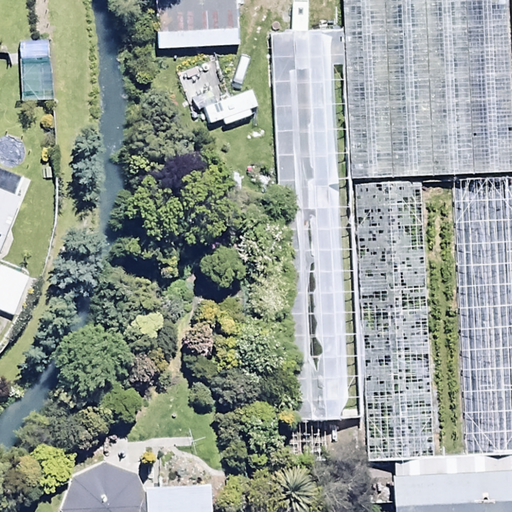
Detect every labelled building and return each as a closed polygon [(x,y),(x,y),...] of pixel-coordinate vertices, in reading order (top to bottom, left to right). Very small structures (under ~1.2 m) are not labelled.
[(159,0),(161,39),(241,37),(239,0),(159,0)] [(511,511),(511,0),(343,0),(346,33),(359,425),(361,465),(346,466),(348,509),(386,507),(386,511),(511,511)] [(359,425),(346,33),(267,36),(288,461),(328,459),(327,427),(359,425)] [(167,60),(166,77),(198,78),(198,61),(167,60)] [(41,134),(39,103),(20,104),(21,135),(41,134)] [(0,262),(22,204),(0,195),(0,262)] [(31,281),(4,271),(0,282),(0,316),(16,322),(31,281)] [(207,511),(206,483),(139,487),(131,474),(98,463),(67,477),(57,509),(57,511),(207,511)]
